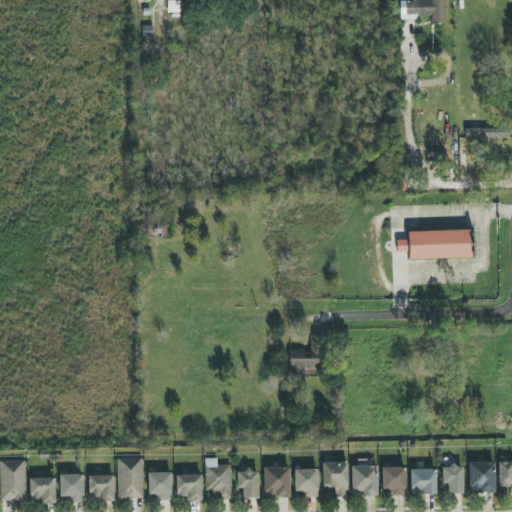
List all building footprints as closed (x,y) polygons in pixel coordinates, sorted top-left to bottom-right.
[(444,0),(409,0),(400,0),(400,18),(431,18),(431,24),(445,24),(444,0)] [(510,138),(510,128),(465,129),(465,139),(510,138)] [(426,162),(447,162),(447,152),(427,151),(426,162)] [(409,259),(472,258),(471,230),(408,232),(408,240),(396,240),(397,252),(408,252),(409,259)] [(290,350),(289,382),(303,382),(303,368),(320,369),(321,336),(310,335),(310,350),(290,350)] [(143,499),(142,458),(116,459),(117,499),(143,499)] [(231,499),(231,465),(217,465),(217,458),(205,459),(206,492),(217,491),(218,500),(231,499)] [(0,461),(0,491),(0,501),(26,501),(25,461),(0,461)] [(347,462),(322,463),(322,487),(335,487),(335,496),(348,496),(347,462)] [(468,463),(469,493),(494,493),(494,462),(468,463)] [(511,462),(498,462),(498,487),(511,487),(511,493),(511,492),(511,462)] [(442,484),(448,484),(448,493),(463,493),(463,466),(441,467),(442,484)] [(290,467),(264,467),(264,497),(290,497),(290,467)] [(382,468),(382,490),(392,490),(392,495),(406,495),(405,467),(382,468)] [(294,470),(294,492),(304,492),(305,497),(318,497),(318,469),(294,470)] [(435,494),(436,469),(411,469),(410,494),(435,494)] [(242,499),(258,498),(257,470),(236,471),(237,489),(242,489),(242,499)] [(148,495),(157,495),(157,501),(171,500),(171,473),(148,473),(148,495)] [(69,497),(69,503),(83,502),(83,474),(59,475),(60,497),(69,497)] [(176,497),(187,497),(187,501),(202,500),(201,475),(176,475),(176,497)] [(113,476),(88,476),(88,497),(101,497),(101,502),(114,501),(113,476)] [(40,503),(55,503),(55,478),(29,479),(30,500),(40,500),(40,503)]
